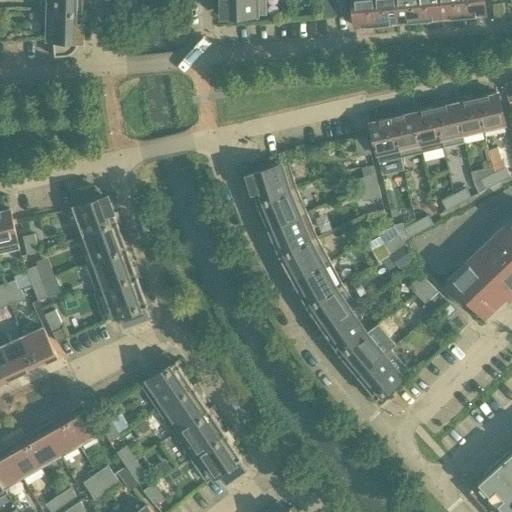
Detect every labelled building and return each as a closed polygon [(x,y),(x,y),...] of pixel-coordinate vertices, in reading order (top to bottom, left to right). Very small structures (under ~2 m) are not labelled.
[(83,0),(41,0),(41,10),(50,10),(50,9),(84,10),(83,0)] [(222,0),(223,15),(267,14),(267,0),(222,0)] [(348,14),(346,0),(333,0),(335,15),(348,14)] [(377,25),(374,0),(352,0),(355,26),(365,25),(365,26),(377,25)] [(396,0),(374,0),(377,25),(390,24),(390,23),(399,22),(396,0)] [(396,0),(399,22),(408,21),(408,22),(420,21),(418,0),(396,0)] [(418,0),(420,21),(433,20),(433,18),(442,18),(440,0),(418,0)] [(461,0),(440,0),(442,18),(451,17),(451,18),(464,17),(461,0)] [(484,0),(461,0),(464,17),(476,16),(476,14),(486,13),(484,0)] [(493,4),(495,22),(506,21),(504,3),(493,4)] [(50,9),(50,10),(49,39),(53,39),(55,56),(67,55),(69,55),(71,54),(73,53),(74,51),(75,50),(77,48),(78,46),(78,45),(78,43),(79,41),(79,40),(83,40),(84,10),(50,9)] [(489,94),(476,97),(484,129),(506,124),(499,93),(489,95),(489,94)] [(464,101),(456,103),(463,134),(484,129),(476,97),(464,100),(464,101)] [(447,104),(434,107),(444,147),(464,142),(462,134),(463,134),(456,103),(447,105),(447,104)] [(444,147),(434,107),(422,109),(422,111),(414,113),(423,152),(444,147)] [(404,113),(392,116),(402,157),(423,152),(414,113),(405,115),(404,113)] [(402,157),(392,116),(380,119),(380,120),(370,123),(379,162),(402,157)] [(359,157),(371,154),(367,136),(355,139),(359,157)] [(257,203),(297,188),(289,162),(248,174),(257,203)] [(494,173),(499,182),(511,176),(506,166),(494,173)] [(499,182),(494,173),(481,179),(487,189),(499,182)] [(362,190),(379,186),(376,174),(360,178),(362,190)] [(86,234),(118,223),(108,195),(104,196),(103,194),(103,193),(101,191),(100,189),(99,188),(97,187),(96,186),(94,186),(91,185),(89,185),(76,188),(80,205),(76,206),(86,234)] [(381,197),(379,186),(362,190),(365,201),(381,197)] [(467,187),(454,194),(460,204),(472,197),(467,187)] [(297,188),(257,203),(268,229),(307,213),(297,188)] [(460,204),(454,194),(442,201),(447,210),(460,204)] [(1,211),(0,210),(0,253),(20,249),(11,209),(1,212),(1,211)] [(384,209),(368,214),(371,225),(387,221),(384,209)] [(307,213),(268,229),(280,256),(318,237),(307,213)] [(429,215),(416,221),(421,231),(434,224),(429,215)] [(421,231),(416,221),(404,228),(409,238),(421,231)] [(118,223),(86,234),(96,262),(128,250),(118,223)] [(511,226),(509,224),(490,242),(511,265),(511,226)] [(27,254),(39,252),(35,233),(23,236),(27,254)] [(406,244),(400,235),(386,244),(392,254),(406,244)] [(318,237),(280,256),(293,281),(323,265),(323,266),(331,261),(318,237)] [(511,265),(490,242),(470,261),(505,297),(511,290),(511,265)] [(413,254),(406,244),(392,254),(399,264),(413,254)] [(128,250),(96,262),(87,265),(97,292),(106,289),(138,277),(128,250)] [(505,297),(470,261),(443,287),(461,307),(470,299),(486,315),(505,297)] [(33,285),(44,280),(38,264),(26,269),(33,285)] [(323,265),(293,281),(307,306),(336,289),(323,266),(323,265)] [(422,275),(414,282),(410,286),(418,294),(430,283),(422,275)] [(148,305),(138,277),(106,289),(116,316),(120,315),(125,327),(148,319),(144,306),(148,305)] [(19,289),(20,289),(17,280),(3,285),(6,294),(7,294),(19,289)] [(44,280),(33,285),(39,300),(50,296),(44,280)] [(430,283),(418,294),(426,303),(438,292),(430,283)] [(336,289),(307,306),(323,330),(351,311),(352,312),(359,307),(343,284),(336,289)] [(19,289),(7,294),(11,304),(25,299),(22,289),(20,289),(19,289)] [(6,294),(0,296),(0,307),(11,304),(7,294),(6,294)] [(45,315),(53,332),(64,327),(56,309),(45,315)] [(468,323),(456,310),(446,319),(459,332),(468,323)] [(366,334),(352,312),(351,311),(323,330),(339,354),(366,334)] [(63,327),(53,332),(58,342),(68,337),(63,327)] [(44,328),(24,337),(37,366),(58,356),(44,328)] [(366,334),(339,354),(358,376),(384,354),(366,334)] [(37,366),(24,337),(5,346),(18,375),(37,366)] [(0,382),(18,375),(5,346),(0,348),(0,382)] [(391,348),(384,354),(358,376),(377,399),(409,369),(391,348)] [(158,409),(193,385),(177,361),(173,363),(166,352),(145,367),(152,377),(142,385),(158,409)] [(193,385),(158,409),(175,433),(209,409),(193,385)] [(82,404),(63,415),(78,443),(98,432),(82,404)] [(226,433),(209,409),(175,433),(191,457),(226,433)] [(63,415),(44,426),(60,453),(78,443),(63,415)] [(110,441),(121,435),(111,419),(100,425),(110,441)] [(60,453),(44,426),(26,436),(41,464),(60,453)] [(226,433),(191,457),(207,481),(218,474),(226,485),(246,471),(239,460),(243,457),(226,433)] [(26,436),(7,447),(23,474),(41,464),(26,436)] [(126,466),(136,459),(127,445),(117,452),(126,466)] [(7,447),(0,450),(0,480),(3,486),(4,485),(23,474),(7,447)] [(511,511),(511,450),(511,449),(483,474),(485,476),(469,490),(488,511),(511,511)] [(146,473),(136,459),(126,466),(136,480),(146,473)] [(102,483),(114,474),(108,465),(96,474),(102,483)] [(126,466),(117,472),(130,490),(139,484),(136,480),(126,466)] [(102,483),(96,474),(84,482),(90,491),(102,483)] [(114,474),(102,483),(109,492),(121,483),(118,479),(114,474)] [(0,480),(0,497),(8,493),(4,485),(3,486),(0,480)] [(102,483),(90,491),(96,500),(109,492),(102,483)] [(155,505),(165,497),(153,483),(144,490),(155,505)] [(71,487),(59,495),(65,504),(77,496),(71,487)] [(53,511),(65,504),(59,495),(46,504),(52,511),(53,511)] [(68,509),(70,511),(83,511),(87,510),(81,501),(68,509)] [(293,511),(290,509),(287,511),(279,502),(267,511),(293,511)]
